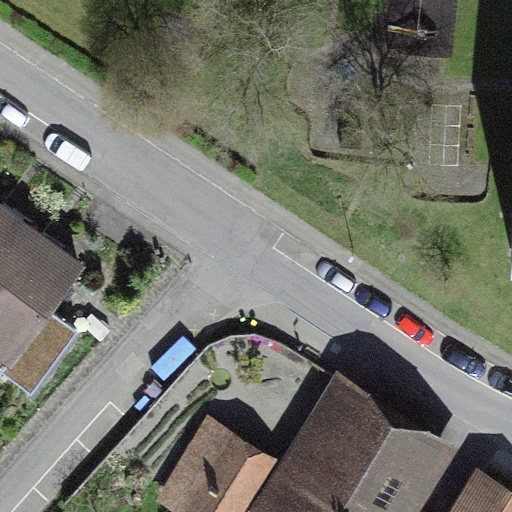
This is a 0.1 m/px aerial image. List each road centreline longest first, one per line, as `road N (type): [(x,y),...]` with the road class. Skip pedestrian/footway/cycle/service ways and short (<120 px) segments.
road 1 (residential): [(240,252),(5,511)]
road 2 (residential): [(240,252),(422,373),(511,420)]
road 3 (residential): [(0,82),(240,252)]
